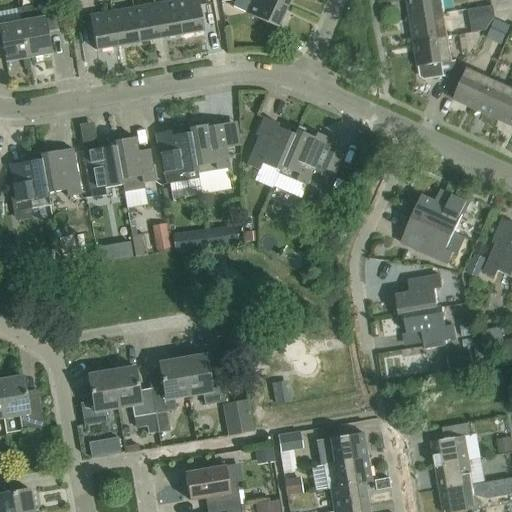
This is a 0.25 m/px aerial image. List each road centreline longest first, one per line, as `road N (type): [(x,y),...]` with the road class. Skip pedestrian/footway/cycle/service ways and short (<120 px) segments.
road 1 (residential): [(0,107),(86,102),(227,77),(303,81)]
road 2 (residential): [(371,350),(362,238),(423,131)]
road 3 (residential): [(73,473),(54,369),(36,341),(0,326)]
road 4 (residential): [(303,81),(423,131)]
